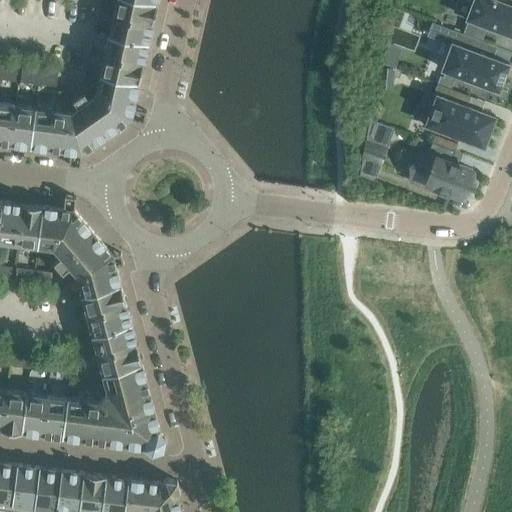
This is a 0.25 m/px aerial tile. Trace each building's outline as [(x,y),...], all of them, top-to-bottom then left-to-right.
[(116,0),(113,17),(152,25),(157,0),(116,0)] [(472,0),(466,17),(511,34),(511,4),(506,2),(507,0),(472,0)] [(147,45),(152,25),(113,17),(108,36),(147,45)] [(488,43),(457,31),(453,42),(452,42),(442,68),(465,77),(464,80),(479,86),(480,82),(496,88),(496,89),(498,89),(499,87),(507,65),(508,65),(508,63),(506,62),(483,54),(488,43)] [(143,65),(147,45),(108,36),(104,56),(143,65)] [(396,65),(402,45),(390,41),(384,62),(396,65)] [(138,84),(143,65),(104,56),(99,75),(138,84)] [(16,74),(17,65),(16,65),(10,64),(5,63),(4,72),(16,74)] [(33,67),(27,66),(22,65),(21,74),(33,76),(34,67),(33,67)] [(394,67),(379,66),(378,82),(392,83),(394,67)] [(40,68),(39,68),(34,67),(33,76),(44,77),(46,68),(40,68)] [(57,71),(58,70),(57,70),(46,68),(44,77),(44,84),(56,86),(57,71)] [(0,78),(15,81),(16,74),(4,72),(0,71),(0,78)] [(21,74),(20,81),(38,83),(44,84),(44,77),(33,76),(21,74)] [(95,94),(95,95),(134,104),(138,84),(99,75),(95,94)] [(470,96),(437,83),(432,96),(437,98),(428,123),(483,143),(492,117),(466,107),(470,96)] [(78,107),(71,111),(29,106),(24,146),(81,153),(131,118),(134,104),(95,95),(89,99),(84,92),(73,100),(78,107)] [(0,142),(5,143),(10,103),(0,102),(0,142)] [(5,143),(24,146),(29,106),(10,103),(5,143)] [(367,138),(387,146),(394,127),(389,126),(370,119),(367,138)] [(426,156),(421,154),(411,179),(438,189),(438,190),(448,194),(449,190),(463,195),(464,193),(468,195),(476,172),(472,171),(473,169),(450,161),(455,149),(432,141),(426,156)] [(369,177),(369,178),(374,179),(380,162),(364,156),(361,174),(369,177)] [(0,240),(15,242),(20,202),(0,199),(0,240)] [(40,205),(20,202),(15,242),(35,244),(40,205)] [(119,280),(115,264),(113,254),(103,243),(74,209),(40,205),(35,244),(54,247),(61,255),(54,262),(62,272),(70,265),(76,273),(81,291),(119,280)] [(10,278),(12,266),(2,265),(1,277),(9,278),(10,278)] [(14,279),(23,280),(25,268),(16,267),(14,279)] [(34,269),(25,268),(23,280),(32,281),(34,269)] [(32,281),(41,282),(43,270),(34,269),(32,281)] [(43,270),(41,282),(50,283),(52,271),(43,270)] [(119,280),(81,291),(86,310),(125,300),(119,280)] [(92,334),(131,323),(125,300),(86,310),(92,334)] [(99,357),(137,347),(131,323),(92,334),(99,357)] [(137,347),(99,357),(104,377),(142,366),(137,347)] [(2,351),(0,364),(9,365),(11,353),(5,352),(2,351)] [(9,365),(18,366),(20,354),(16,353),(11,353),(9,365)] [(29,355),(28,355),(20,354),(18,366),(27,367),(29,355)] [(34,355),(32,368),(41,369),(43,356),(34,355)] [(52,358),(47,357),(43,356),(41,369),(50,370),(52,358)] [(59,371),(61,359),(52,358),(50,370),(59,371)] [(68,372),(69,360),(61,359),(59,371),(68,372)] [(77,373),(78,362),(78,361),(69,360),(68,372),(77,373)] [(163,448),(165,437),(160,432),(142,366),(104,377),(107,390),(98,401),(74,398),(69,438),(104,442),(104,446),(112,447),(113,443),(146,447),(152,452),(163,448)] [(0,388),(0,428),(7,430),(12,390),(0,388)] [(32,392),(12,390),(7,430),(27,432),(32,392)] [(32,392),(27,432),(48,435),(53,395),(32,392)] [(74,398),(53,395),(48,435),(69,438),(74,398)] [(0,509),(11,511),(17,463),(0,460),(0,509)] [(17,463),(11,511),(22,511),(33,511),(39,466),(17,463)] [(33,511),(55,511),(61,469),(39,466),(33,511)] [(61,469),(55,511),(78,511),(83,472),(61,469)] [(78,511),(101,511),(106,474),(83,472),(78,511)] [(124,511),(129,477),(106,474),(101,511),(124,511)] [(165,478),(161,482),(129,477),(124,511),(148,511),(161,498),(177,480),(165,478)] [(180,491),(177,480),(161,498),(148,511),(181,511),(177,495),(180,491)]
